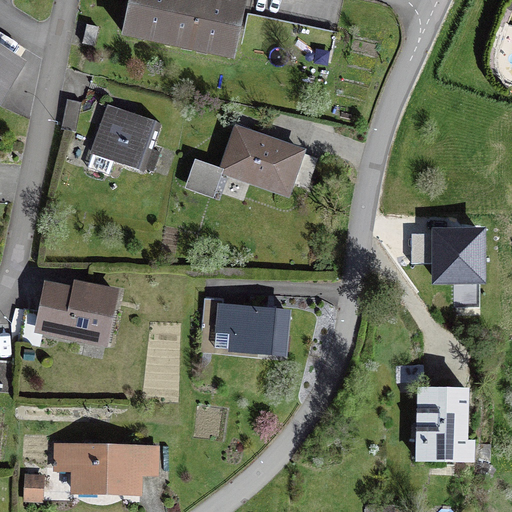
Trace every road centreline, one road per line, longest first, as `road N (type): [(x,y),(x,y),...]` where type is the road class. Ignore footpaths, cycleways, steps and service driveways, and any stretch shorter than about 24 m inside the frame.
road 1 (residential): [(220,511),(311,425),(355,321),(385,127),(437,10)]
road 2 (residential): [(68,0),(15,260),(0,297)]
road 3 (unknown): [(380,160),(220,123)]
